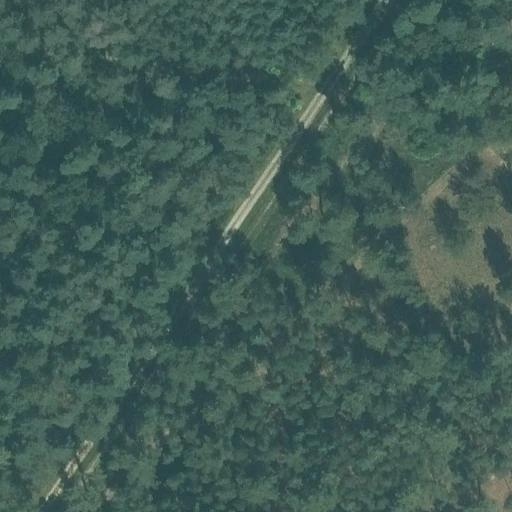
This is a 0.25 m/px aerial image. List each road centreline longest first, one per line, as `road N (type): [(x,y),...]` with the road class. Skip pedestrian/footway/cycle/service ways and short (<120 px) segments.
road 1 (unknown): [(453,0),(390,100),(226,318),(194,399),(106,511)]
road 2 (track): [(53,511),(400,0)]
